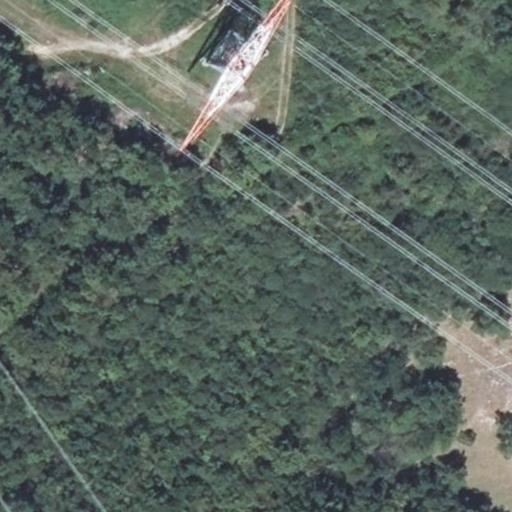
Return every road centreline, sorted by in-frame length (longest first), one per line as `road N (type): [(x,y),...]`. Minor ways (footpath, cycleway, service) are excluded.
road 1 (track): [(0,327),(27,292),(275,140)]
road 2 (track): [(275,140),(511,27)]
road 3 (track): [(222,0),(153,50),(92,53),(0,2)]
road 4 (track): [(275,140),(288,0)]
